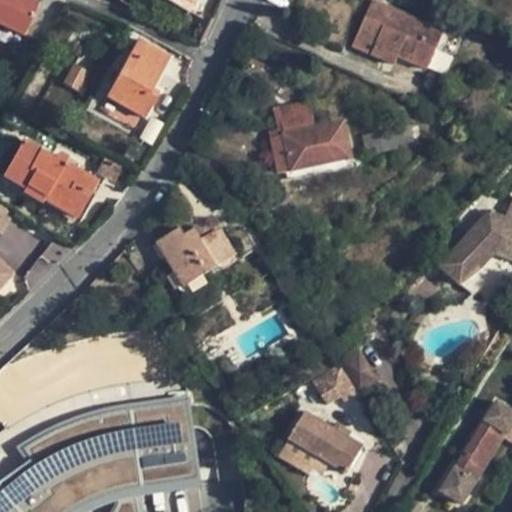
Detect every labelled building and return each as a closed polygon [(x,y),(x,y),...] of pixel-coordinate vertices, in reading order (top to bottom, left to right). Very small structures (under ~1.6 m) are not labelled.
[(0,0),(0,21),(23,33),(39,2),(35,0),(0,0)] [(169,0),(187,10),(192,0),(169,0)] [(426,70),(443,32),(374,1),(372,0),(371,0),(352,46),(381,59),(385,51),(398,57),(426,70)] [(147,95),(151,88),(168,56),(139,40),(106,97),(143,118),(153,98),(147,95)] [(381,59),(394,65),(398,57),(385,51),(381,59)] [(87,72),(74,65),(64,84),(77,91),(87,72)] [(147,95),(153,98),(157,91),(151,88),(147,95)] [(143,118),(106,97),(102,105),(138,126),(143,118)] [(314,128),(309,101),(277,108),(283,134),(314,128)] [(283,134),(277,108),(273,109),(278,131),(268,133),(269,137),(283,134)] [(351,159),(344,122),(314,128),(283,134),(291,172),(351,159)] [(409,126),(392,129),(395,145),(413,141),(409,126)] [(395,145),(392,129),(361,136),(365,155),(396,149),(395,145)] [(291,172),(283,134),(269,137),(277,175),(291,172)] [(22,142),(3,176),(76,218),(89,193),(78,187),(85,175),(64,162),(63,164),(22,142)] [(97,172),(114,182),(125,165),(106,155),(97,172)] [(3,176),(0,180),(73,222),(76,218),(3,176)] [(511,260),(511,198),(505,219),(489,212),(440,266),(459,285),(477,266),(480,269),(494,252),(511,260)] [(13,213),(0,205),(0,233),(1,234),(13,213)] [(210,231),(207,230),(205,229),(203,229),(201,229),(199,229),(196,230),(193,231),(200,243),(214,234),(213,233),(210,231)] [(235,255),(220,230),(214,234),(200,243),(193,231),(184,237),(179,230),(157,244),(183,287),(235,255)] [(257,249),(249,236),(234,245),(243,258),(257,249)] [(0,288),(14,274),(0,260),(0,288)] [(468,278),(480,269),(477,266),(459,285),(468,278)] [(0,421),(6,429),(0,432),(0,511),(94,511),(109,506),(142,499),(199,491),(188,400),(179,376),(168,378),(163,327),(133,330),(97,334),(65,342),(32,354),(5,365),(0,368),(0,421)] [(377,382),(358,349),(341,364),(357,392),(377,382)] [(357,392),(341,364),(312,380),(325,405),(341,396),(343,399),(357,392)] [(511,411),(495,400),(439,491),(462,506),(503,438),(511,444),(511,411)] [(363,447),(347,437),(332,428),(304,412),(288,440),(329,464),(347,475),(363,447)] [(347,437),(351,431),(336,423),(332,428),(347,437)] [(329,464),(288,440),(278,457),(308,475),(311,469),(322,476),(329,464)]
